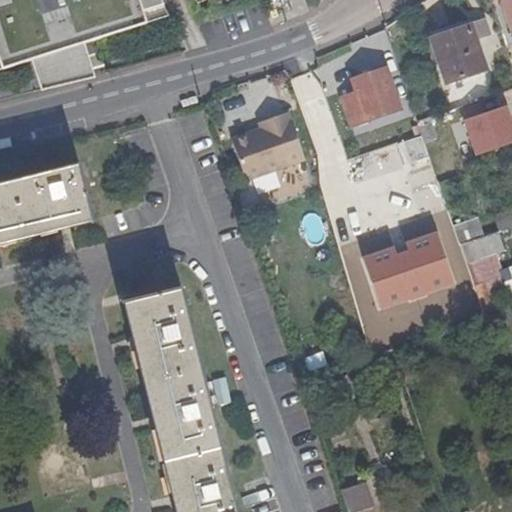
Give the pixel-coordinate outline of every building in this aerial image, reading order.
[(0,0),(0,66),(1,70),(31,60),(41,91),(92,78),(81,45),(143,28),(139,16),(161,10),(156,0),(0,0)] [(139,16),(143,28),(165,22),(161,10),(139,16)] [(474,41),(488,36),(483,22),(432,40),(446,84),(484,71),(474,41)] [(352,126),(399,110),(387,69),(353,80),(357,93),(342,98),(352,126)] [(479,160),(511,149),(511,120),(508,111),(467,125),(479,160)] [(261,131),(232,140),(246,182),(305,161),(288,114),(259,124),(261,131)] [(0,185),(0,240),(95,217),(82,165),(0,185)] [(0,247),(96,223),(95,217),(0,240),(0,247)] [(453,227),(460,245),(483,237),(477,220),(453,227)] [(460,245),(481,307),(492,303),(478,262),(504,253),(498,233),(483,237),(460,245)] [(423,294),(453,284),(437,236),(406,246),(408,251),(396,255),(394,250),(363,261),(380,309),(410,299),(411,303),(425,299),(423,294)] [(236,511),(181,290),(128,303),(180,511),(236,511)] [(174,511),(180,511),(128,303),(122,305),(174,511)] [(487,326),(498,322),(492,303),(481,307),(487,326)] [(359,511),(380,505),(372,481),(340,491),(346,511),(359,511)]
